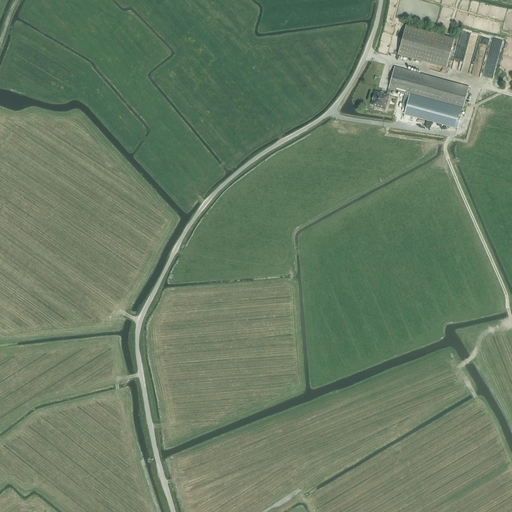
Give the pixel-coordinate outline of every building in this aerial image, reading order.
[(397,55),(446,68),(454,39),(405,26),(397,55)] [(468,32),(462,31),(451,72),(457,73),(468,32)] [(479,35),(472,33),(461,72),(468,74),(479,35)] [(490,39),(482,36),(471,75),(479,77),(490,39)] [(503,40),(494,38),(483,75),(492,78),(503,40)] [(375,91),(371,105),(375,106),(374,107),(385,110),(390,90),(405,94),(402,107),(406,108),(404,114),(457,128),(463,109),(468,88),(394,67),(387,95),(375,91)]
